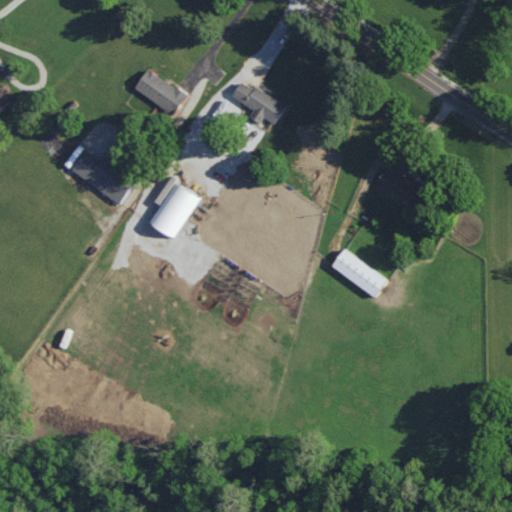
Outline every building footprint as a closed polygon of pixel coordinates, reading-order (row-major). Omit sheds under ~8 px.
[(137,89),(178,112),(190,91),(149,67),(137,89)] [(245,77),(235,94),(256,107),(252,115),(263,121),(266,115),(278,123),(289,105),(245,77)] [(0,114),(12,98),(3,92),(7,87),(0,81),(0,114)] [(74,168),(122,202),(139,178),(106,155),(103,159),(88,149),(74,168)] [(381,177),(419,207),(430,193),(406,173),(413,165),(399,154),(381,177)] [(176,236),(203,196),(179,179),(152,219),(176,236)] [(390,278),(348,247),(335,263),(377,295),(390,278)]
